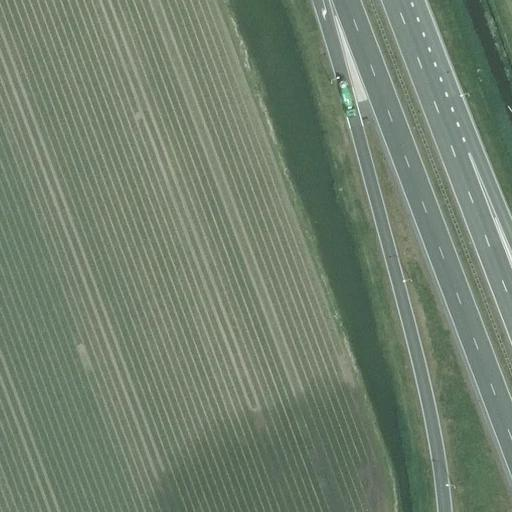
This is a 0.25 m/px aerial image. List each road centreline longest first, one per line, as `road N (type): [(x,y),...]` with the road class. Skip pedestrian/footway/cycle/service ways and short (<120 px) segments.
road 1 (trunk): [(328,0),(435,431),(445,511)]
road 2 (trunk): [(341,0),(511,449)]
road 3 (trunk): [(464,176),(396,0)]
road 4 (trunk): [(511,302),(464,176)]
